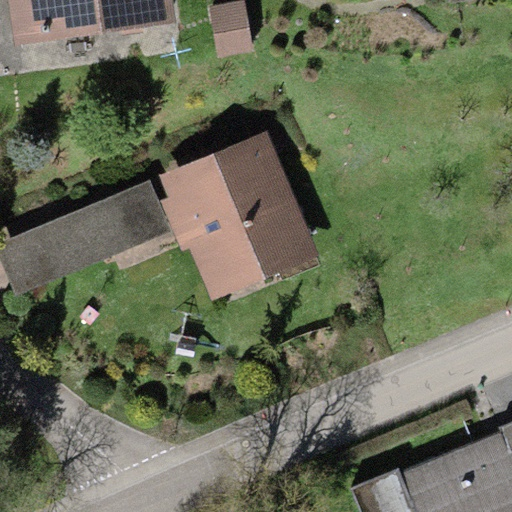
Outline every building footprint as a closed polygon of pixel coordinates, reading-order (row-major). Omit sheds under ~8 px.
[(177,20),(173,0),(6,0),(14,46),(177,20)] [(245,2),(209,6),(215,56),(251,52),(245,2)] [(266,132),(158,176),(168,198),(161,201),(181,249),(188,246),(210,300),(317,255),(266,132)] [(150,183),(0,244),(0,263),(13,296),(170,231),(150,183)] [(511,511),(511,422),(500,428),(502,431),(401,473),(399,468),(349,488),(357,511),(511,511)]
